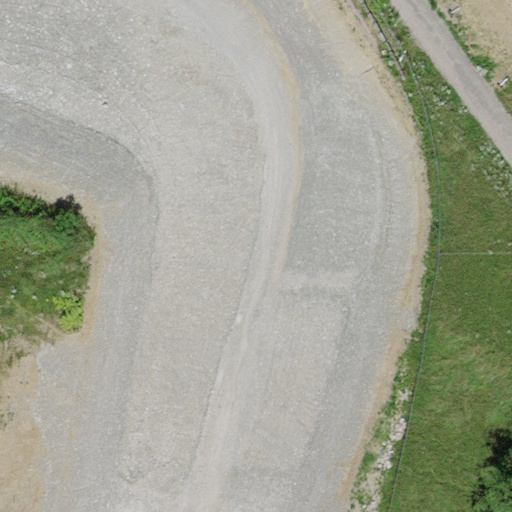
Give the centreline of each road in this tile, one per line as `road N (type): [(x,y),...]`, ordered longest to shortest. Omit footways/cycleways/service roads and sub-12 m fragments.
road 1 (primary): [(200,511),(306,10)]
road 2 (primary): [(511,64),(306,10)]
road 3 (track): [(511,137),(412,0)]
